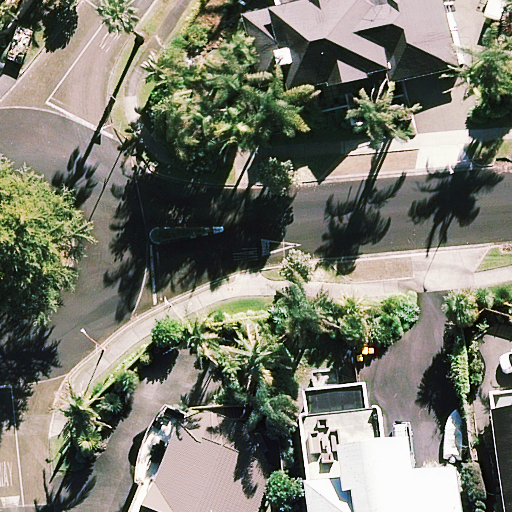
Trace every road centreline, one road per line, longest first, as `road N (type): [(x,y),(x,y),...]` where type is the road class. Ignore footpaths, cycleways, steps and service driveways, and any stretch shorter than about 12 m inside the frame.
road 1 (residential): [(112,251),(511,204)]
road 2 (residential): [(115,0),(50,104),(28,162)]
road 3 (residential): [(112,251),(109,283),(74,336),(13,355)]
road 4 (residential): [(20,511),(13,355)]
road 5 (residential): [(28,162),(86,192),(112,251)]
